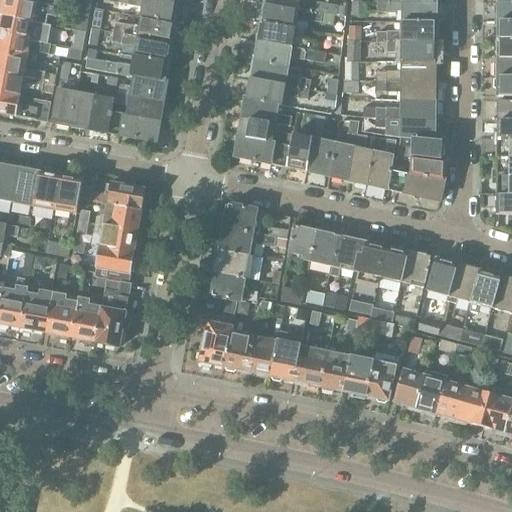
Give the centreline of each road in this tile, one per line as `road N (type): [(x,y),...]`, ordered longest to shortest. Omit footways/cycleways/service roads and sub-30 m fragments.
road 1 (residential): [(150,427),(511,511)]
road 2 (residential): [(511,474),(150,391)]
road 3 (residential): [(452,236),(189,179)]
road 4 (residential): [(452,236),(463,183),(464,0)]
road 5 (residential): [(150,391),(189,179)]
road 6 (residential): [(189,179),(0,142)]
road 7 (residential): [(189,179),(221,0)]
road 8 (residential): [(150,391),(0,362)]
road 9 (residential): [(0,399),(150,427)]
